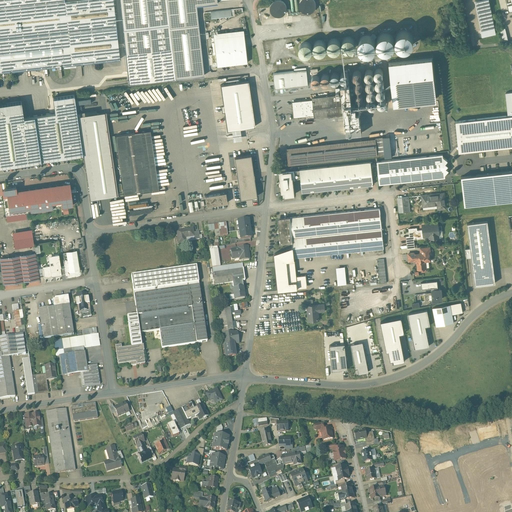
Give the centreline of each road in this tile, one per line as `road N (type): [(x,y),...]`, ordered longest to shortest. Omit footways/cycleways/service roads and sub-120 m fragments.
road 1 (residential): [(244,377),(381,381),(426,361),(479,310),(511,292)]
road 2 (residential): [(0,478),(143,475),(241,401)]
road 3 (residential): [(262,69),(497,45)]
road 4 (residential): [(266,207),(381,197),(391,206),(399,275)]
road 5 (residential): [(88,234),(266,207)]
road 6 (residential): [(266,207),(244,377)]
road 7 (residential): [(0,178),(74,168),(88,234)]
road 8 (unknown): [(178,145),(181,184),(86,223)]
road 9 (residential): [(262,69),(272,139),(266,207)]
road 10 (unknown): [(397,255),(259,266)]
road 11 (residential): [(244,377),(112,393)]
